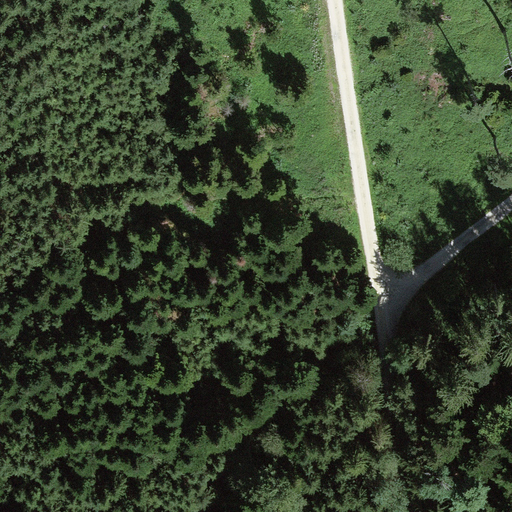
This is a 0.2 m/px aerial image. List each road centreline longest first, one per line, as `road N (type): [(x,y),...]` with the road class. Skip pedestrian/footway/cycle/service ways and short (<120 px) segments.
road 1 (track): [(412,511),(323,0)]
road 2 (track): [(380,300),(511,200)]
